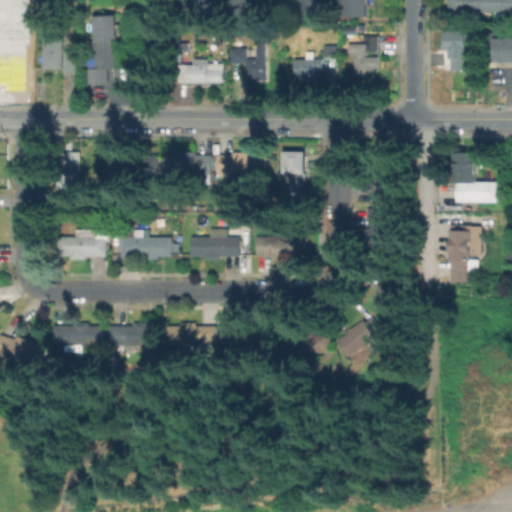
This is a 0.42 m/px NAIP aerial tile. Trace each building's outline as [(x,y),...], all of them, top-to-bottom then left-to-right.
[(218,0),(218,12),(191,12),(191,0),(218,0)] [(254,0),(254,13),(227,12),(227,0),(254,0)] [(332,0),(332,15),(304,15),(304,0),(332,0)] [(368,0),(368,14),(342,14),(342,0),(368,0)] [(444,0),(482,0),(482,11),(444,10),(444,0)] [(482,0),(511,0),(511,11),(482,11),(482,0)] [(162,10),(163,61),(144,62),(144,10),(162,10)] [(119,13),(120,37),(118,37),(119,67),(110,68),(110,81),(91,83),(90,67),(98,67),(96,38),(98,38),(98,22),(95,23),(95,20),(97,20),(97,15),(119,13)] [(359,23),(359,33),(347,32),(347,23),(359,23)] [(65,36),(65,67),(45,67),(46,35),(65,36)] [(511,36),(511,60),(497,60),(497,37),(511,36)] [(80,39),(80,70),(67,70),(67,39),(80,39)] [(267,41),(269,78),(257,79),(257,77),(248,77),(248,61),(234,62),(233,48),(248,47),(248,58),(259,58),(259,47),(262,47),(262,41),(267,41)] [(368,42),(368,55),(378,55),(378,66),(374,66),(374,75),(356,75),(356,52),(350,52),(349,42),(368,42)] [(339,44),(339,54),(326,54),(326,44),(339,44)] [(316,51),(316,58),(324,57),(324,67),(316,67),(317,80),(303,81),(303,76),(297,76),(297,58),(309,57),(309,51),(316,51)] [(469,79),(469,84),(466,84),(466,87),(449,87),(449,82),(446,82),(445,74),(449,74),(449,67),(453,67),(452,56),(473,55),(474,79),(469,79)] [(213,63),(226,63),(225,80),(180,80),(181,63),(196,63),(196,57),(213,57),(213,63)] [(309,150),(309,205),(285,205),(285,179),(280,179),(280,162),(286,162),(286,150),(309,150)] [(500,180),(500,201),(460,200),(460,182),(455,181),(455,150),(479,151),(479,180),(500,180)] [(82,151),(83,207),(62,207),(62,189),(59,189),(58,151),(82,151)] [(213,154),(214,172),(165,173),(165,151),(200,151),(200,154),(213,154)] [(268,151),(269,175),(219,176),(219,152),(268,151)] [(392,151),(391,199),(374,199),(375,151),(392,151)] [(160,155),(160,173),(109,173),(109,155),(160,155)] [(396,207),(395,253),(370,253),(370,207),(396,207)] [(474,224),(474,259),(473,259),(473,280),(454,280),(454,259),(453,259),(453,229),(464,229),(464,224),(474,224)] [(231,227),(231,235),(242,235),(242,255),(222,255),(222,258),(207,258),(207,254),(193,254),(194,235),(213,235),(213,227),(231,227)] [(100,228),(100,235),(109,235),(109,254),(88,254),(88,257),(73,257),(73,254),(59,254),(59,235),(79,235),(79,228),(100,228)] [(153,235),(175,235),(174,255),(161,255),(161,257),(148,257),(148,255),(125,254),(125,236),(135,236),(135,228),(153,228),(153,235)] [(307,234),(307,254),(292,254),(292,257),(274,257),(274,254),(259,254),(259,236),(278,236),(278,228),(287,228),(287,234),(307,234)] [(404,265),(404,314),(382,314),(382,296),(378,296),(378,281),(382,281),(382,265),(404,265)] [(375,316),(385,333),(379,337),(381,342),(372,348),(369,343),(350,355),(339,339),(352,331),(350,328),(366,319),(367,321),(375,316)] [(90,322),(90,326),(105,326),(105,343),(85,343),(85,353),(58,353),(57,324),(77,324),(77,322),(90,322)] [(149,324),(163,324),(162,343),(113,343),(113,325),(137,325),(136,322),(149,322),(149,324)] [(217,325),(216,347),(171,346),(172,324),(217,325)] [(276,331),(275,352),(225,351),(225,329),(276,331)] [(317,332),(333,332),(332,351),(281,350),(282,332),(303,333),(304,329),(317,329),(317,332)] [(20,334),(37,339),(36,343),(49,346),(44,364),(0,352),(0,347),(3,335),(18,339),(20,334)]
